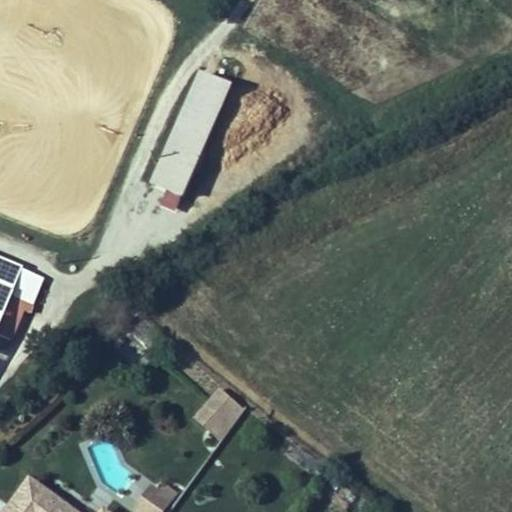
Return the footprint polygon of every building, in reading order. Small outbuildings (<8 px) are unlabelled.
[(257,71),(226,56),(174,165),(204,180),(257,71)] [(0,249),(0,271),(24,281),(26,277),(50,287),(59,263),(44,257),(32,261),(0,249)] [(24,281),(0,271),(0,343),(18,298),(24,281)] [(219,442),(246,410),(218,388),(192,419),(219,442)] [(148,483),(140,504),(161,511),(166,511),(174,493),(148,483)]
